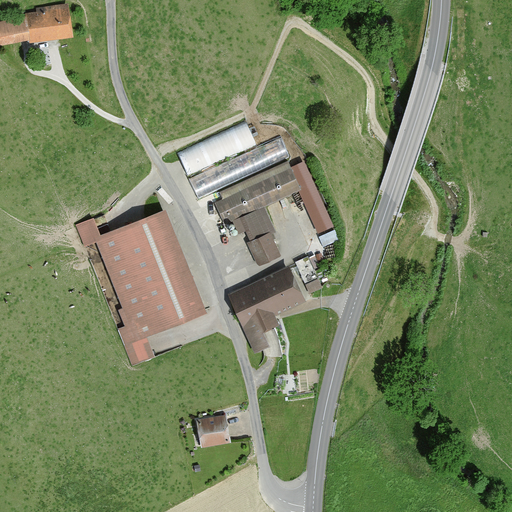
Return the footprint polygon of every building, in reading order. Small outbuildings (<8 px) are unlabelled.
[(30,15),(31,19),(0,23),(0,46),(33,42),(33,44),(77,37),(72,5),(38,11),(39,14),(30,15)] [(244,122),(178,153),(200,200),(289,158),(280,137),(257,148),(244,122)] [(335,225),(306,161),(292,167),(320,232),(335,225)] [(299,190),(288,167),(214,202),(225,224),(237,218),(249,241),(245,243),(251,255),(257,268),(279,257),(269,236),(274,233),(262,208),(299,190)] [(205,314),(162,208),(91,237),(121,310),(117,312),(124,328),(117,330),(132,368),(144,363),(135,342),(205,314)] [(311,292),(324,287),(310,255),(297,260),(311,292)] [(302,303),(285,267),(225,295),(252,353),(266,346),(259,333),(275,325),(272,317),(302,303)] [(220,416),(193,421),(198,449),(225,444),(220,416)]
